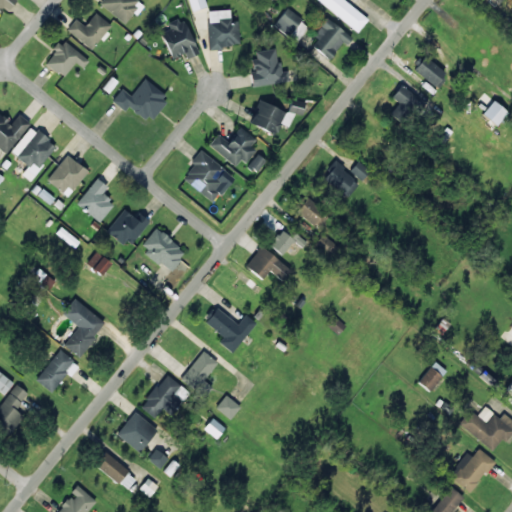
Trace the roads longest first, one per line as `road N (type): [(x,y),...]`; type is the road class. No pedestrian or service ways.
road 1 (residential): [(10,511),(425,0)]
road 2 (residential): [(225,248),(10,72),(9,49),(49,0)]
